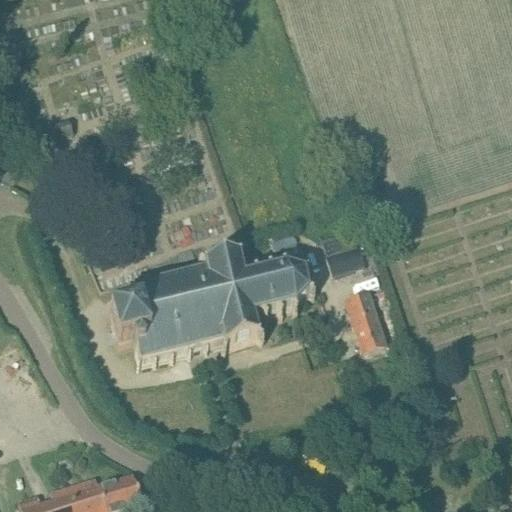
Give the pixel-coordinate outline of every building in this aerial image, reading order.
[(49,130),(54,145),(73,139),(68,124),(49,130)] [(363,270),(351,233),(321,243),(333,280),(363,270)] [(206,259),(209,268),(204,269),(206,275),(134,294),(131,291),(129,294),(133,296),(137,314),(108,322),(117,354),(133,350),(138,370),(136,373),(138,374),(140,371),(222,351),(223,353),(220,360),(224,361),(227,354),(255,345),(261,350),(264,347),(258,342),(253,324),(291,315),(293,321),(297,320),(295,313),(307,301),(314,303),(315,299),(307,296),(302,277),(284,271),(243,282),(238,261),(230,263),(227,253),(206,259)] [(344,306),(362,360),(385,353),(367,299),(344,306)] [(18,508),(19,511),(139,511),(143,511),(132,481),(98,493),(95,486),(51,499),(53,506),(39,511),(36,502),(18,508)]
